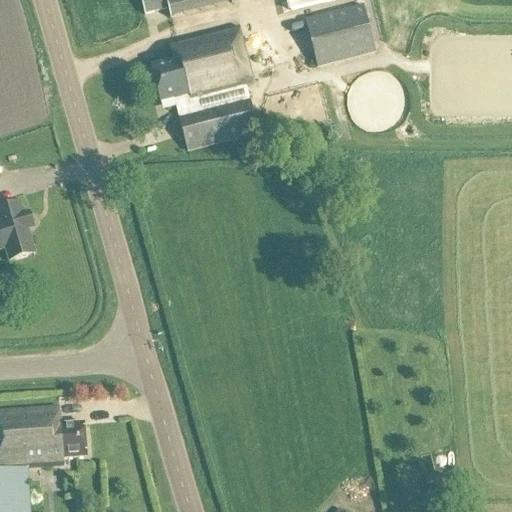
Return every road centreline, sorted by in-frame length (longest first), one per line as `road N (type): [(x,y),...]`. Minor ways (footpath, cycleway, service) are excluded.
road 1 (tertiary): [(142,357),(41,0)]
road 2 (tertiary): [(192,511),(142,357)]
road 3 (tertiary): [(0,366),(142,357)]
